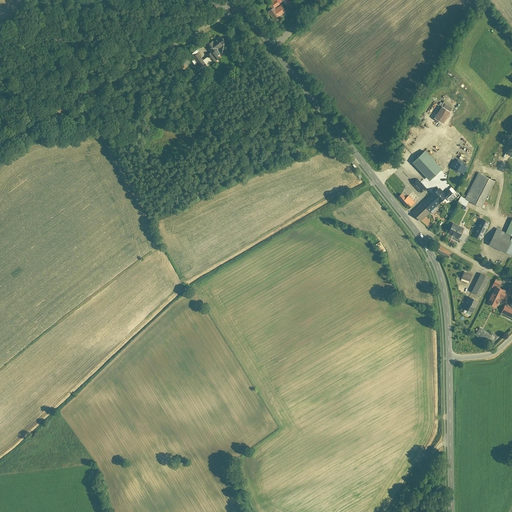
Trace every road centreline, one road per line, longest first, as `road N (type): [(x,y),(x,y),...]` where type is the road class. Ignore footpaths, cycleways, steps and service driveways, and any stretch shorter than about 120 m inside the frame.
road 1 (secondary): [(448,358),(445,301),(422,240),(273,49)]
road 2 (residential): [(237,3),(0,141)]
road 3 (secondary): [(452,511),(448,358)]
